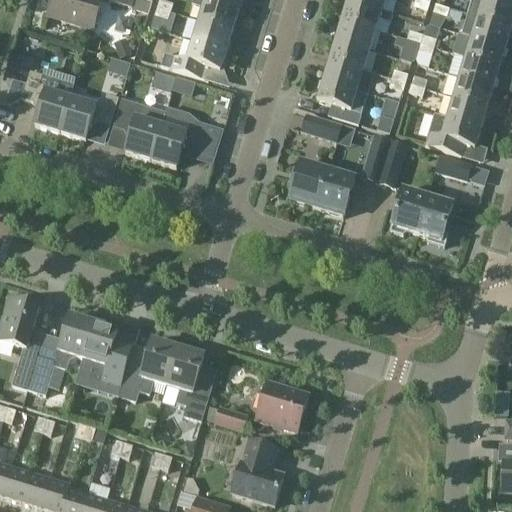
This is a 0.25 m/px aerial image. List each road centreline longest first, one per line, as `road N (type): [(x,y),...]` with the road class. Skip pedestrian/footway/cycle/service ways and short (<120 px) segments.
road 1 (residential): [(0,149),(230,216)]
road 2 (residential): [(230,216),(296,0)]
road 3 (residential): [(230,216),(431,276)]
road 4 (residential): [(200,313),(0,251)]
road 5 (residential): [(362,362),(200,313)]
road 6 (residential): [(318,511),(362,362)]
road 7 (residential): [(453,511),(458,388)]
